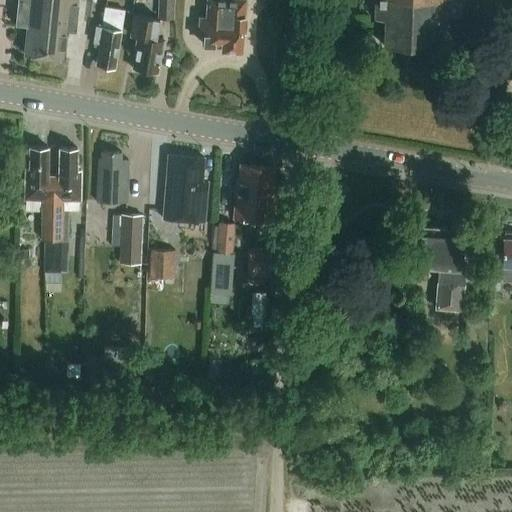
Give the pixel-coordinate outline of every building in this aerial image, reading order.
[(18,0),(16,24),(29,26),(26,54),(42,56),(64,58),(67,30),(76,31),(79,0),(18,0)] [(174,0),(158,0),(158,17),(174,17),(174,0)] [(244,29),(246,0),(208,0),(207,17),(206,17),(205,44),(223,45),(223,47),(241,48),(242,29),(244,29)] [(375,0),(375,18),(386,18),(385,45),(435,46),(436,20),(444,20),(444,0),(375,0)] [(123,31),(127,10),(107,7),(103,26),(98,25),(96,41),(102,42),(98,63),(116,66),(122,31),(123,31)] [(136,15),(132,36),(137,37),(135,49),(137,49),(134,68),(158,72),(161,56),(164,56),(167,40),(157,38),(160,19),(136,15)] [(27,197),(44,198),(48,198),(49,174),(49,146),(32,145),(31,167),(28,167),(27,197)] [(61,175),(49,174),(48,198),(44,198),(43,237),(59,238),(64,238),(65,198),(82,199),(82,169),(78,169),(79,147),(61,146),(61,175)] [(128,202),(130,159),(122,159),(123,152),(103,151),(103,158),(100,157),(98,200),(128,202)] [(205,221),(209,182),(202,182),(204,158),(169,155),(164,218),(205,221)] [(237,180),(234,217),(273,221),(277,184),(271,183),(272,167),(242,164),(241,180),(237,180)] [(142,246),(143,214),(121,213),(120,246),(142,246)] [(232,252),(234,223),(219,222),(217,251),(232,252)] [(462,308),(465,267),(461,267),(464,228),(416,224),(413,264),(439,266),(436,306),(462,308)] [(511,230),(505,230),(505,236),(503,236),(500,279),(511,279),(511,230)] [(59,238),(43,237),(42,272),(58,273),(59,238)] [(248,245),(246,275),(268,276),(270,246),(248,245)] [(174,278),(175,250),(152,249),(151,276),(174,278)] [(46,290),(60,290),(60,273),(46,273),(46,290)] [(252,291),(252,325),(265,325),(265,291),(252,291)] [(466,307),(466,341),(487,341),(487,307),(466,307)] [(104,346),(101,374),(132,377),(134,349),(104,346)] [(209,349),(209,359),(220,359),(220,349),(209,349)] [(66,363),(66,376),(75,377),(75,363),(66,363)]
